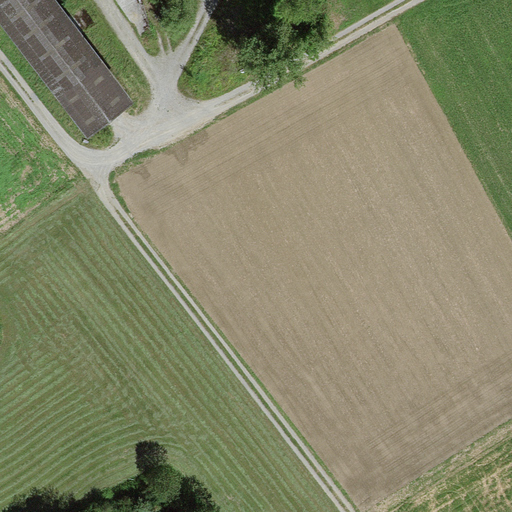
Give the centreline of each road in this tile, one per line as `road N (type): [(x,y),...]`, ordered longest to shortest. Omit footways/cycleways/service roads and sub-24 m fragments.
road 1 (track): [(0,51),(347,511)]
road 2 (track): [(199,114),(412,0)]
